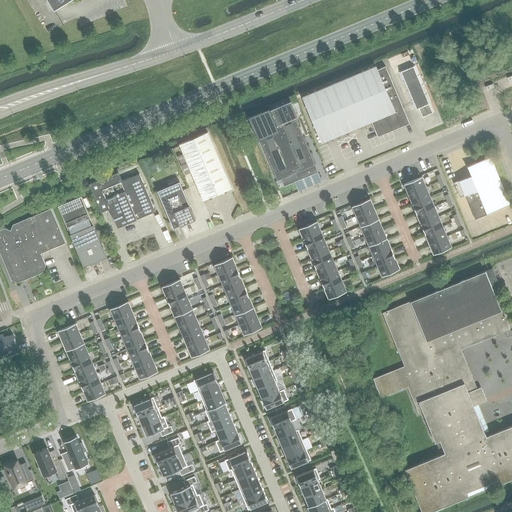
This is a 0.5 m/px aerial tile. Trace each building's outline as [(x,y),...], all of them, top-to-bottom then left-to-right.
[(46,0),(54,11),(70,0),(46,0)] [(377,70),(375,66),(302,97),(309,114),(321,143),(371,122),(377,136),(408,122),(385,66),(377,70)] [(420,118),(434,112),(430,103),(431,103),(415,66),(398,73),(414,110),(417,109),(420,118)] [(290,101),(270,110),(269,107),(248,116),(258,140),(259,139),(277,181),(281,179),(284,186),(318,172),(295,119),(298,119),(290,101)] [(203,201),(231,189),(207,132),(179,145),(203,201)] [(465,195),(468,203),(475,219),(510,205),(510,204),(510,205),(490,158),(491,157),(466,167),(467,167),(471,177),(466,179),(466,178),(458,181),(464,196),(465,195)] [(139,174),(121,182),(117,172),(89,185),(100,213),(110,209),(117,227),(155,212),(139,174)] [(421,176),(403,184),(408,194),(426,187),(421,176)] [(173,229),(195,220),(179,182),(157,191),(173,229)] [(426,187),(408,194),(412,204),(430,197),(426,187)] [(106,257),(103,249),(81,197),(58,207),(83,267),(106,257)] [(430,197),(412,204),(416,214),(434,206),(430,197)] [(369,198),(352,206),(356,216),(374,209),(369,198)] [(434,206),(416,214),(420,224),(438,217),(434,206)] [(0,254),(0,255),(11,280),(17,283),(43,272),(45,266),(40,254),(65,243),(50,209),(13,225),(10,231),(4,228),(0,230),(0,254)] [(374,209),(356,216),(360,226),(378,218),(374,209)] [(438,217),(420,224),(425,234),(442,226),(438,217)] [(378,218),(360,226),(364,236),(382,228),(378,218)] [(316,221),(298,228),(303,239),(321,231),(316,221)] [(442,226),(425,234),(429,244),(447,236),(442,226)] [(382,228),(364,236),(369,246),(386,238),(382,228)] [(321,231),(303,239),(307,248),(325,241),(321,231)] [(447,236),(429,244),(433,254),(451,247),(447,236)] [(386,238),(369,246),(373,256),(390,248),(386,238)] [(325,241),(307,248),(311,258),(329,251),(325,241)] [(390,248),(373,256),(377,266),(395,258),(390,248)] [(329,251),(311,258),(315,268),(333,261),(329,251)] [(231,257),(214,264),(218,274),(236,267),(231,257)] [(395,258),(377,266),(381,276),(399,269),(395,258)] [(333,261),(315,268),(320,278),(337,271),(333,261)] [(236,267),(218,274),(222,284),(240,277),(236,267)] [(484,433),(488,431),(478,404),(486,401),(480,387),(476,389),(460,349),(509,329),(502,311),(501,311),(492,289),(499,286),(492,268),(485,271),(409,301),(382,313),(403,366),(372,379),(380,398),(407,386),(418,413),(422,412),(434,443),(439,441),(444,453),(404,469),(421,511),(430,511),(468,497),(466,492),(475,488),(477,493),(491,487),(489,483),(497,480),(499,484),(511,478),(511,425),(485,436),(484,433)] [(337,271),(320,278),(324,288),(342,281),(337,271)] [(240,277),(222,284),(226,295),(244,287),(240,277)] [(179,279),(162,286),(166,297),(184,289),(179,279)] [(342,281),(324,288),(328,299),(346,291),(342,281)] [(244,287),(226,295),(231,305),(249,297),(244,287)] [(184,289),(166,297),(170,307),(188,299),(184,289)] [(249,297),(231,305),(235,315),(253,307),(249,297)] [(188,299),(170,307),(174,317),(192,309),(188,299)] [(127,301),(110,308),(114,318),(132,311),(127,301)] [(253,307),(235,315),(239,325),(257,317),(253,307)] [(192,309),(174,317),(179,327),(196,319),(192,309)] [(132,311),(114,318),(118,329),(136,321),(132,311)] [(257,317),(239,325),(243,335),(261,327),(257,317)] [(196,319),(179,327),(183,337),(201,330),(196,319)] [(136,321),(118,329),(122,339),(140,331),(136,321)] [(75,323),(57,331),(62,341),(79,333),(75,323)] [(201,330),(183,337),(187,347),(205,340),(201,330)] [(140,331),(122,339),(127,349),(144,341),(140,331)] [(79,333),(62,341),(66,351),(84,343),(79,333)] [(0,360),(15,354),(15,353),(13,348),(16,346),(12,334),(0,338),(0,360)] [(205,340),(187,347),(191,357),(209,350),(205,340)] [(144,341),(127,349),(131,359),(149,351),(144,341)] [(84,343),(66,351),(70,361),(88,353),(84,343)] [(264,350),(244,359),(249,369),(269,361),(264,350)] [(149,351),(131,359),(135,369),(153,361),(149,351)] [(88,353),(70,361),(75,371),(92,363),(88,353)] [(153,361),(135,369),(140,379),(157,371),(153,361)] [(269,361),(249,369),(253,379),(273,371),(269,361)] [(92,363),(75,371),(79,381),(97,373),(92,363)] [(273,371),(253,379),(257,389),(277,381),(273,371)] [(213,372),(193,380),(197,391),(217,382),(213,372)] [(97,373),(79,381),(83,391),(101,383),(97,373)] [(277,381),(257,389),(261,399),(284,390),(283,389),(279,391),(275,382),(277,381)] [(217,382),(197,391),(202,401),(221,392),(217,382)] [(101,383),(83,391),(87,401),(105,394),(101,383)] [(284,390),(261,399),(266,409),(288,400),(284,390)] [(221,392),(202,401),(206,410),(205,411),(226,402),(221,392)] [(153,397),(133,405),(137,416),(157,408),(154,400),(153,397)] [(226,402),(205,411),(209,421),(206,421),(207,422),(229,412),(225,403),(226,403),(226,402)] [(5,407),(0,408),(0,425),(10,423),(5,407)] [(157,408),(137,416),(142,426),(164,417),(163,416),(161,417),(157,408)] [(291,409),(269,418),(274,428),(296,419),(291,409)] [(229,412),(207,422),(211,432),(233,422),(229,412)] [(164,417),(142,426),(146,436),(159,431),(161,436),(173,432),(170,426),(168,427),(164,417)] [(296,419),(274,428),(278,438),(298,430),(298,429),(295,430),(292,421),(296,419)] [(233,422),(211,432),(215,430),(219,440),(215,441),(215,442),(237,432),(233,422)] [(298,430),(278,438),(282,448),(302,440),(298,430)] [(237,432),(215,442),(219,452),(242,443),(237,432)] [(69,455),(63,458),(69,472),(88,464),(83,453),(85,452),(82,443),(80,444),(76,437),(76,438),(65,443),(65,442),(64,442),(69,455)] [(178,444),(180,443),(178,437),(167,442),(169,448),(154,455),(158,465),(183,455),(178,444)] [(302,440),(282,448),(286,458),(306,450),(302,440)] [(47,448),(34,453),(40,467),(37,468),(40,477),(43,475),(43,476),(55,471),(59,480),(65,478),(57,459),(52,461),(47,448)] [(306,450),(286,458),(291,468),(311,460),(306,450)] [(246,451),(224,460),(229,471),(251,461),(246,451)] [(187,466),(183,455),(158,465),(163,476),(178,470),(181,476),(194,470),(192,464),(187,466)] [(17,460),(4,465),(14,488),(33,480),(25,462),(19,465),(17,460)] [(251,461),(229,471),(231,470),(235,480),(255,471),(251,461)] [(307,472),(295,477),(300,487),(320,479),(315,468),(307,472)] [(255,471),(235,480),(239,490),(259,481),(255,471)] [(185,487),(170,494),(175,504),(199,494),(197,495),(192,484),(197,482),(194,476),(183,481),(185,487)] [(320,479),(300,487),(304,497),(322,490),(318,480),(320,479)] [(259,481),(239,490),(243,500),(263,491),(259,481)] [(72,492),(68,482),(59,486),(61,491),(57,492),(60,498),(72,492)] [(322,490),(304,497),(308,506),(307,507),(327,499),(327,498),(326,499),(322,490)] [(263,491),(243,500),(248,510),(268,502),(263,491)] [(76,495),(65,499),(67,505),(70,504),(72,511),(82,511),(99,505),(94,494),(79,501),(76,495)] [(199,494),(175,504),(177,511),(187,511),(195,509),(196,511),(203,511),(208,510),(206,504),(204,505),(199,494)] [(327,499),(307,507),(309,511),(324,511),(333,508),(331,508),(327,499)]
